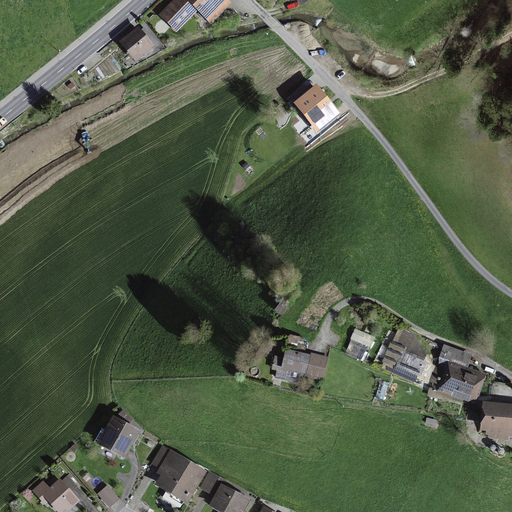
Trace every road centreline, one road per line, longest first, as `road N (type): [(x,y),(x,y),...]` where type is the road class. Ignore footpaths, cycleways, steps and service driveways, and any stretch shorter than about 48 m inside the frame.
road 1 (unclassified): [(249,0),(370,125),(448,230),(511,294)]
road 2 (residential): [(321,343),(343,309),(373,309),(511,379)]
road 3 (track): [(337,89),(377,98),(511,41)]
road 4 (secondary): [(143,0),(0,118)]
